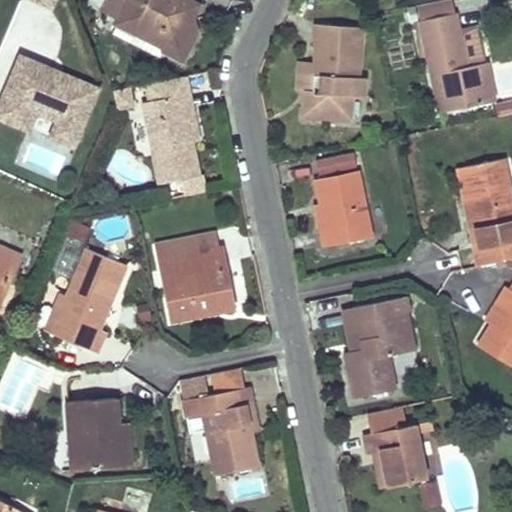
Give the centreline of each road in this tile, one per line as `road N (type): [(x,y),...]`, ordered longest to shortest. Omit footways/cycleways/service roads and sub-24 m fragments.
road 1 (residential): [(285,291),(239,64),(272,0)]
road 2 (residential): [(329,511),(295,341)]
road 3 (residential): [(285,291),(424,265)]
road 4 (residential): [(295,341),(160,369)]
